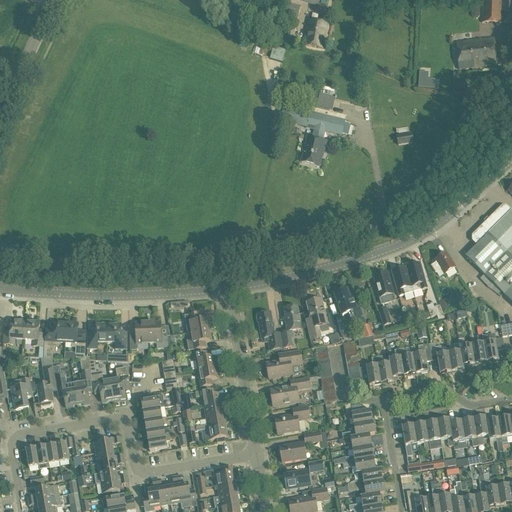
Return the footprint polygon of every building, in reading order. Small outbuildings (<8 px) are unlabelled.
[(511,0),(482,0),(482,23),(511,23),(511,0)] [(289,5),(286,16),(298,19),(300,7),(289,5)] [(473,7),(473,17),(476,19),(479,19),(481,17),(481,7),(473,7)] [(289,21),(287,29),(295,31),(297,23),(289,21)] [(309,21),(304,46),(323,49),(328,25),(309,21)] [(283,34),(283,36),(281,43),(289,45),(291,36),(283,34)] [(494,40),(457,44),(459,70),(474,69),(474,68),(496,66),(494,40)] [(266,58),(277,60),(279,49),(268,47),(266,58)] [(313,106),(329,107),(331,94),(315,93),(313,106)] [(285,106),(281,121),(315,129),(312,139),(308,138),(302,163),(319,167),(318,167),(321,155),(323,155),(326,142),(321,141),(324,131),(341,136),(345,121),(285,106)] [(412,133),(396,136),(397,146),(413,144),(412,133)] [(502,207),(482,227),(511,258),(511,212),(507,207),(502,207)] [(478,246),(466,257),(467,258),(485,276),(480,280),(490,290),(494,286),(511,303),(511,258),(482,227),(473,237),(473,241),(478,246)] [(436,263),(431,265),(436,273),(441,270),(444,275),(455,268),(447,253),(435,260),(436,263)] [(398,284),(395,285),(399,297),(404,296),(404,295),(422,290),(422,291),(427,289),(422,270),(417,271),(415,265),(397,271),(398,276),(396,277),(398,284)] [(381,286),(376,287),(382,305),(395,301),(387,273),(378,276),(381,286)] [(364,275),(357,278),(362,288),(369,285),(364,275)] [(347,290),(334,295),(342,316),(349,314),(350,317),(349,318),(353,329),(366,324),(363,317),(360,318),(352,298),(350,299),(347,290)] [(446,299),(440,302),(442,311),(450,309),(446,299)] [(311,320),(306,321),(311,341),(321,339),(318,328),(329,325),(326,315),(324,315),(321,301),(308,304),(311,320)] [(436,316),(433,308),(432,304),(426,307),(430,318),(436,316)] [(439,306),(433,308),(436,316),(437,320),(444,318),(439,306)] [(288,333),(281,334),(283,349),(293,347),(292,339),(294,338),(293,331),(301,330),(298,307),(284,309),(287,323),(286,323),(288,333)] [(386,309),(378,312),(383,327),(391,324),(386,309)] [(466,311),(457,312),(458,319),(467,318),(466,311)] [(258,317),(256,317),(257,323),(259,323),(262,340),(268,339),(270,351),(283,349),(281,334),(275,335),(271,313),(258,315),(258,317)] [(200,314),(185,316),(187,335),(191,334),(209,331),(208,320),(202,321),(200,314)] [(415,315),(405,318),(407,325),(417,322),(415,315)] [(4,329),(3,345),(15,346),(15,340),(24,341),(25,321),(11,320),(11,329),(4,329)] [(25,321),(24,341),(32,342),(32,347),(43,348),(45,332),(38,331),(39,322),(25,321)] [(46,331),(44,359),(53,359),(54,347),(58,347),(58,343),(65,344),(66,324),(54,323),(54,331),(46,331)] [(66,324),(65,344),(72,344),(72,348),(76,348),(76,360),(91,361),(91,358),(84,357),(86,333),(78,332),(78,324),(66,324)] [(136,338),(130,339),(131,351),(137,351),(137,345),(149,344),(148,324),(136,325),(136,338)] [(161,324),(148,324),(149,344),(157,344),(157,350),(172,350),(170,339),(167,339),(167,337),(161,338),(161,324)] [(87,335),(87,351),(98,351),(98,345),(107,345),(107,325),(93,325),(93,335),(87,335)] [(107,325),(107,345),(113,345),(115,346),(115,351),(127,351),(127,334),(121,334),(121,325),(107,325)] [(507,325),(500,326),(502,338),(509,337),(507,325)] [(370,326),(360,329),(363,338),(367,337),(374,335),(370,326)] [(425,326),(416,328),(418,341),(427,339),(425,326)] [(193,344),(189,345),(190,351),(206,349),(205,343),(211,342),(209,331),(191,334),(193,344)] [(478,345),(472,346),(475,365),(487,363),(483,339),(482,336),(478,337),(477,337),(478,345)] [(495,336),(483,339),(487,363),(499,361),(497,351),(505,350),(503,340),(496,341),(495,336)] [(464,339),(458,340),(459,345),(459,344),(463,367),(464,367),(475,365),(472,346),(465,347),(464,339)] [(355,342),(343,344),(344,351),(356,348),(355,346),(355,342)] [(455,353),(449,354),(452,374),(465,372),(464,367),(463,367),(459,344),(459,345),(454,345),(455,353)] [(420,355),(413,356),(417,375),(428,373),(427,363),(430,362),(428,346),(418,347),(420,355)] [(327,347),(316,349),(317,355),(329,353),(327,347)] [(356,348),(344,351),(345,356),(357,354),(357,353),(356,348)] [(441,348),(436,349),(440,376),(452,374),(449,354),(442,356),(441,348)] [(405,349),(400,350),(405,377),(417,375),(413,356),(406,357),(405,349)] [(396,359),(389,360),(390,364),(393,379),(405,377),(400,350),(394,351),(396,359)] [(288,361),(266,364),(269,380),(293,376),(292,368),(303,366),(300,352),(286,354),(288,361)] [(206,353),(195,355),(197,372),(215,369),(214,357),(207,358),(206,353)] [(329,353),(317,355),(318,361),(330,359),(329,353)] [(357,354),(345,356),(346,362),(358,360),(358,361),(361,361),(360,353),(357,353),(357,354)] [(382,357),(377,358),(382,385),(394,383),(393,379),(390,364),(383,365),(382,357)] [(373,367),(366,368),(370,387),(382,385),(377,358),(372,359),(373,367)] [(81,385),(75,386),(78,406),(83,405),(83,407),(90,406),(88,395),(94,394),(89,362),(80,362),(83,375),(80,376),(81,385)] [(95,362),(89,362),(95,396),(101,395),(102,404),(107,403),(108,401),(114,401),(110,381),(103,382),(102,373),(97,374),(95,362)] [(359,366),(347,368),(349,374),(360,372),(359,366)] [(53,403),(51,391),(57,390),(55,380),(53,367),(41,369),(44,385),(37,386),(40,405),(53,403)] [(118,380),(110,381),(114,401),(119,400),(121,400),(126,400),(124,391),(130,390),(127,369),(116,371),(118,380)] [(215,369),(197,372),(200,389),(211,387),(210,381),(217,380),(215,369)] [(360,372),(349,374),(350,381),(361,379),(360,372)] [(66,378),(55,380),(57,390),(59,400),(64,399),(66,410),(73,408),(73,407),(78,406),(75,386),(67,387),(66,378)] [(291,388),(270,391),(273,408),(299,404),(297,392),(310,390),(309,379),(290,382),(291,388)] [(361,379),(350,381),(349,381),(351,388),(363,386),(361,379)] [(13,389),(11,390),(15,409),(15,411),(23,410),(22,408),(28,407),(27,399),(33,398),(30,380),(14,383),(14,385),(12,385),(13,389)] [(213,390),(195,393),(196,399),(202,398),(204,409),(222,406),(220,395),(214,396),(213,390)] [(180,396),(183,413),(190,412),(187,395),(180,396)] [(158,399),(141,402),(143,412),(161,409),(164,409),(162,396),(158,397),(158,399)] [(337,401),(325,403),(326,409),(338,407),(337,401)] [(222,406),(204,409),(206,420),(224,417),(222,406)] [(276,422),(273,423),(274,430),(277,429),(278,436),(299,432),(298,422),(310,420),(308,408),(293,411),(294,417),(275,420),(276,422)] [(161,409),(143,412),(145,422),(162,419),(161,409)] [(371,411),(359,413),(346,415),(344,416),(345,421),(353,420),(354,426),(373,423),(371,411)] [(207,426),(196,428),(197,432),(208,431),(226,427),(224,417),(206,420),(207,426)] [(486,418),(474,420),(479,447),(484,446),(482,439),(488,437),(489,437),(486,422),(487,422),(486,418)] [(511,430),(510,418),(498,420),(504,453),(506,453),(506,450),(508,449),(507,439),(511,437),(511,430)] [(162,419),(145,422),(146,432),(164,429),(162,419)] [(474,420),(463,422),(466,442),(472,441),(473,448),(479,447),(474,420)] [(487,422),(486,422),(489,437),(488,437),(489,441),(496,440),(498,453),(500,454),(504,453),(498,420),(487,422)] [(450,421),(438,423),(441,442),(448,441),(449,449),(449,448),(450,452),(454,451),(454,448),(450,425),(451,424),(450,421)] [(451,424),(450,425),(454,448),(454,451),(460,451),(459,443),(466,442),(463,422),(451,424)] [(355,433),(347,434),(348,439),(348,440),(370,436),(375,435),(373,423),(354,426),(355,433)] [(438,423),(426,425),(431,452),(436,451),(435,443),(441,442),(438,423)] [(426,425),(414,427),(418,446),(424,445),(425,453),(431,452),(426,425)] [(226,427),(208,431),(209,441),(217,440),(217,444),(225,443),(224,439),(227,438),(226,427)] [(414,427),(402,429),(407,459),(413,458),(411,447),(418,446),(414,427)] [(164,429),(146,432),(148,443),(170,439),(169,436),(165,436),(164,429)] [(326,433),(304,437),(305,445),(327,441),(326,433)] [(59,436),(55,437),(59,463),(70,462),(68,450),(73,449),(71,439),(66,440),(66,444),(61,445),(59,436)] [(185,436),(179,437),(181,448),(187,447),(185,436)] [(348,439),(343,440),(344,446),(352,444),(353,451),(372,447),(370,436),(348,440),(348,439)] [(52,446),(46,447),(49,465),(59,463),(55,437),(50,438),(52,446)] [(111,442),(94,444),(96,455),(113,452),(112,446),(121,445),(120,438),(111,440),(111,442)] [(170,439),(148,443),(150,453),(167,450),(166,443),(170,442),(170,439)] [(32,450),(26,451),(29,468),(39,467),(35,440),(30,441),(32,450)] [(35,440),(39,467),(40,470),(50,469),(49,465),(46,447),(40,448),(39,440),(35,440)] [(303,444),(280,448),(282,463),(306,459),(303,444)] [(354,457),(346,459),(347,464),(374,460),(372,447),(353,451),(354,457)] [(113,452),(96,455),(97,465),(124,460),(123,456),(114,458),(113,452)] [(479,465),(478,458),(475,459),(468,460),(469,467),(476,466),(479,465)] [(124,460),(97,465),(99,475),(117,472),(116,466),(125,465),(124,460)] [(347,464),(343,465),(343,470),(356,468),(357,475),(362,474),(376,471),(374,460),(347,464)] [(467,460),(457,462),(458,469),(468,467),(467,460)] [(321,463),(309,465),(310,474),(323,471),(321,463)] [(420,464),(408,466),(410,474),(422,472),(420,464)] [(225,474),(216,476),(218,487),(235,484),(233,468),(224,470),(225,474)] [(376,471),(362,474),(357,475),(358,481),(355,482),(347,486),(348,488),(364,486),(383,482),(381,470),(376,471)] [(308,471),(284,475),(287,491),(310,487),(308,471)] [(117,472),(99,475),(101,485),(127,480),(127,476),(118,478),(117,472)] [(478,494),(474,494),(474,498),(476,511),(489,511),(489,509),(485,488),(484,482),(484,477),(480,477),(479,479),(479,484),(477,484),(478,494)] [(41,478),(30,480),(31,487),(42,485),(41,478)] [(504,487),(498,488),(501,507),(511,504),(511,501),(508,478),(503,479),(504,487)] [(127,480),(101,485),(103,495),(120,492),(119,486),(128,485),(127,480)] [(149,500),(143,501),(144,511),(154,511),(154,509),(161,508),(158,490),(157,488),(156,481),(152,482),(153,488),(152,488),(152,491),(147,492),(149,500)] [(484,482),(485,488),(489,509),(501,507),(498,488),(491,489),(490,481),(484,482)] [(364,486),(348,488),(349,493),(365,491),(366,497),(380,495),(385,494),(383,482),(364,486)] [(235,484),(218,487),(219,498),(237,495),(235,484)] [(456,501),(452,502),(451,502),(452,511),(464,511),(461,492),(460,484),(456,484),(457,488),(454,488),(456,501)] [(188,485),(178,487),(181,504),(188,503),(189,509),(197,507),(196,502),(195,492),(190,492),(188,485)] [(34,498),(28,499),(28,503),(35,502),(37,501),(59,498),(57,487),(36,491),(36,496),(34,496),(34,498)] [(178,487),(168,488),(171,506),(181,504),(178,487)] [(168,488),(158,490),(161,508),(171,506),(168,488)] [(442,489),(437,490),(440,511),(452,511),(451,502),(452,502),(451,496),(444,497),(442,489)] [(312,498),(289,502),(290,511),(316,511),(315,504),(328,501),(326,490),(311,492),(312,498)] [(433,499),(427,500),(428,511),(440,511),(437,490),(432,491),(433,499)] [(467,491),(461,492),(464,511),(476,511),(474,498),(468,499),(467,491)] [(420,501),(419,493),(414,494),(413,492),(406,494),(408,505),(415,504),(415,511),(428,511),(427,500),(420,501)] [(237,495),(219,498),(221,508),(239,505),(237,495)] [(362,505),(349,507),(349,511),(351,511),(355,511),(382,507),(380,495),(366,497),(361,498),(362,505)] [(124,497),(102,500),(104,511),(108,510),(135,506),(134,501),(125,503),(124,497)] [(59,498),(37,501),(39,511),(57,508),(61,508),(59,498)]
